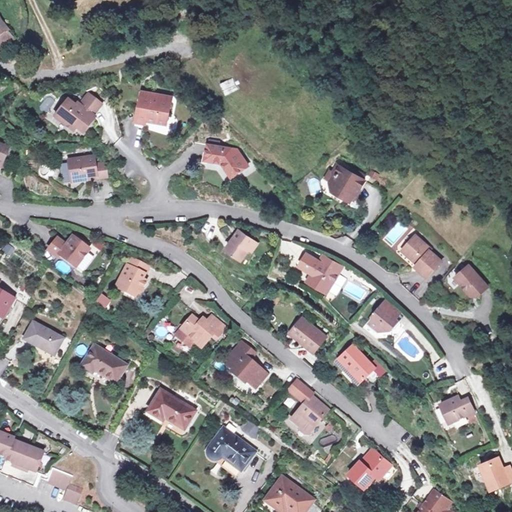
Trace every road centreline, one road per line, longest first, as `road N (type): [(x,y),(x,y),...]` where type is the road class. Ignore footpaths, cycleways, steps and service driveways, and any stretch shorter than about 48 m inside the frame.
road 1 (residential): [(100,214),(255,217),(324,241),(434,325),(463,371)]
road 2 (residential): [(390,445),(225,308),(188,262),(100,214)]
road 3 (residential): [(0,68),(19,76),(61,73),(175,46),(188,55)]
road 4 (residential): [(0,385),(103,454)]
